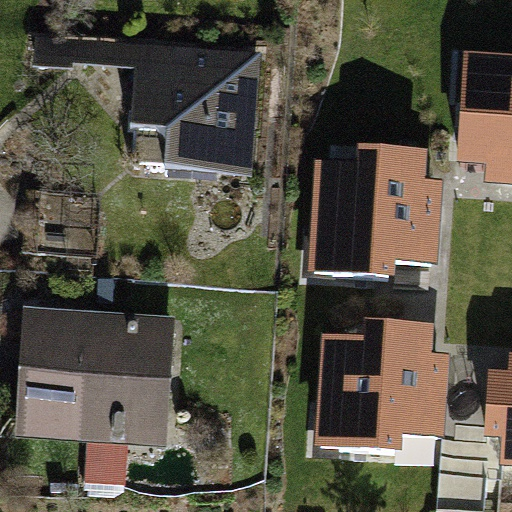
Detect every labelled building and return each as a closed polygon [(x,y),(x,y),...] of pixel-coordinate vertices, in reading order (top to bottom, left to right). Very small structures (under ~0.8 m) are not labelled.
[(263,63),(139,59),(136,148),(176,149),(175,189),(259,192),(263,63)] [(511,64),(469,62),(461,176),(490,177),(489,193),(511,195),(511,64)] [(317,169),(309,283),(401,290),(403,271),(439,273),(445,192),(429,191),(431,161),(360,156),(359,172),(317,169)] [(182,331),(26,324),(20,456),(89,459),(88,491),(130,493),(132,461),(176,463),(182,331)] [(325,344),(318,456),(406,461),(406,447),(446,449),(450,366),(436,365),(437,334),(367,330),(366,346),(325,344)] [(511,381),(491,380),(487,448),(506,449),(504,475),(511,475),(511,381)]
